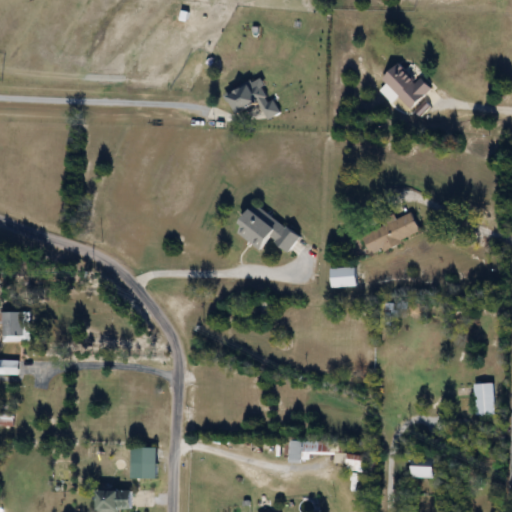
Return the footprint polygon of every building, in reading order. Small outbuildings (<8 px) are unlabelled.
[(383,80),(412,110),(430,91),(401,62),(383,80)] [(258,103),(267,120),(279,113),(261,76),(226,94),(237,114),(258,103)] [(237,231),(262,251),(272,238),(289,252),(300,237),(259,204),(237,231)] [(382,222),(384,227),(363,235),(371,254),(421,234),(412,210),(382,222)] [(333,268),(333,287),(357,287),(357,268),(333,268)] [(4,337),(27,338),(27,312),(5,312),(4,337)] [(476,384),(476,415),(495,415),(495,384),(476,384)] [(0,426),(15,426),(15,412),(0,411),(0,426)] [(343,441),(305,441),(305,456),(343,456),(343,441)] [(349,472),(366,472),(366,449),(349,449),(349,472)] [(435,478),(435,456),(414,456),(414,478),(435,478)] [(100,491),(99,511),(133,511),(133,491),(100,491)]
